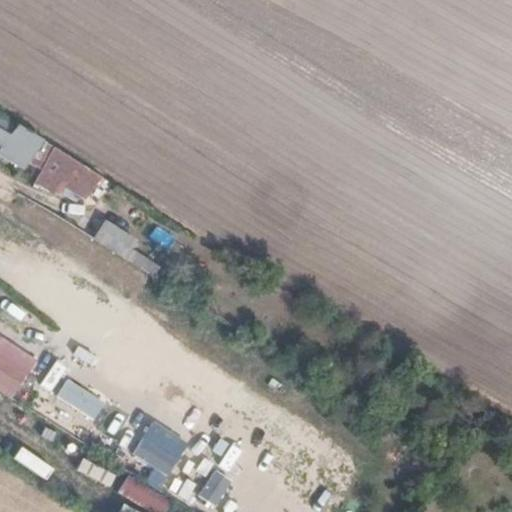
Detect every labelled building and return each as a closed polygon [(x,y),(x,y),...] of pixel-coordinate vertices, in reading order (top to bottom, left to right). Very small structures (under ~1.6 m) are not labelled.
[(41,138),(0,112),(0,150),(23,166),(33,151),(41,138)] [(45,158),(53,146),(41,138),(33,151),(45,158)] [(64,221),(96,172),(53,146),(45,158),(23,195),(64,221)] [(135,263),(146,241),(101,220),(90,242),(135,263)] [(36,360),(0,336),(0,391),(11,398),(36,360)] [(94,416),(104,394),(49,367),(39,389),(94,416)] [(11,404),(5,417),(40,434),(46,421),(11,404)] [(152,468),(144,479),(156,488),(186,444),(152,421),(130,453),(152,468)] [(40,440),(35,452),(70,464),(74,452),(40,440)] [(78,459),(73,470),(108,484),(112,473),(78,459)] [(153,511),(162,511),(169,497),(123,476),(114,494),(153,511)] [(246,480),(226,508),(231,511),(239,511),(257,488),(246,480)]
